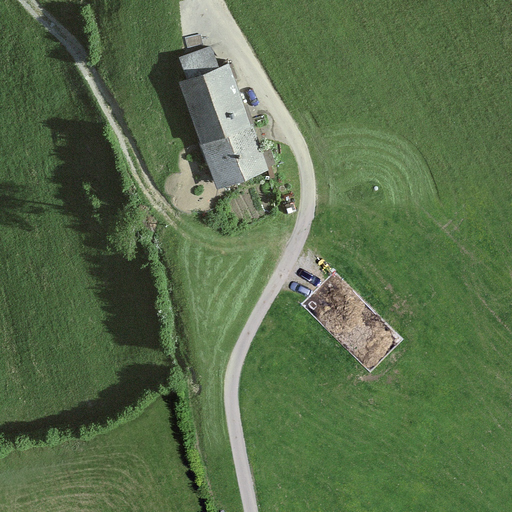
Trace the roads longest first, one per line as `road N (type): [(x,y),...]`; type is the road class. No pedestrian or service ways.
road 1 (unclassified): [(251,511),(232,378),(303,227),(307,176),(301,149),(201,0)]
road 2 (track): [(20,0),(115,105),(153,193),(201,247),(292,252)]
